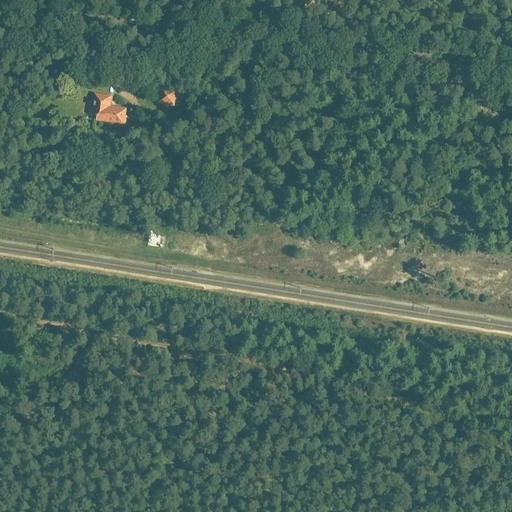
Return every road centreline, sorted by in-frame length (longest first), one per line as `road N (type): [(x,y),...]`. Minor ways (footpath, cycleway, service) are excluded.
road 1 (track): [(511,436),(332,372),(0,315)]
road 2 (tertiary): [(511,72),(0,8)]
road 3 (track): [(511,97),(474,129),(342,199),(268,229),(186,236)]
road 4 (track): [(194,351),(205,511)]
